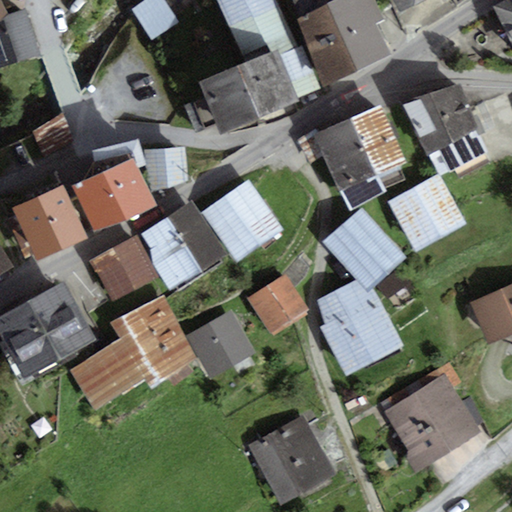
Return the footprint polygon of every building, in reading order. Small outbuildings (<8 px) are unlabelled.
[(0,0),(0,20),(9,16),(0,0)] [(162,0),(144,0),(131,9),(151,40),(177,23),(162,0)] [(278,0),(216,0),(247,63),(277,50),(280,57),(301,48),(278,0)] [(328,5),(337,1),(336,0),(292,0),(300,17),(296,19),(306,46),(322,86),(357,72),(328,5)] [(337,0),(337,1),(328,5),(357,72),(390,53),(375,24),(382,21),(372,0),(337,0)] [(393,0),(400,13),(424,0),(393,0)] [(511,0),(507,0),(493,8),(511,46),(511,0)] [(0,42),(33,31),(26,10),(9,16),(0,20),(0,42)] [(0,68),(40,55),(33,31),(0,42),(0,68)] [(322,86),(306,46),(301,48),(280,57),(298,99),(322,86)] [(280,57),(277,50),(247,63),(238,67),(259,119),(299,102),(298,99),(280,57)] [(259,119),(238,67),(200,82),(221,134),(259,119)] [(461,85),(401,103),(415,130),(471,106),(461,85)] [(380,105),(350,119),(376,178),(407,164),(380,105)] [(471,106),(415,130),(437,174),(439,178),(486,152),(475,131),(480,127),(471,106)] [(31,133),(44,156),(73,140),(62,115),(31,133)] [(315,135),(324,154),(350,212),(384,194),(376,178),(350,119),(318,134),(315,135)] [(315,135),(318,134),(316,129),(298,140),(310,164),(324,154),(315,135)] [(186,148),(145,150),(152,191),(188,180),(186,148)] [(133,159),(71,186),(93,235),(154,208),(133,159)] [(465,226),(439,178),(437,174),(388,201),(417,253),(465,226)] [(201,213),(237,264),(284,230),(249,180),(201,213)] [(88,239),(62,185),(12,209),(20,226),(33,255),(37,263),(88,239)] [(227,257),(191,201),(168,216),(204,272),(227,257)] [(361,209),(322,244),(356,280),(368,293),(372,289),(406,260),(361,209)] [(177,289),(204,272),(168,216),(141,234),(151,250),(153,264),(170,292),(177,289)] [(33,255),(20,226),(11,230),(25,259),(33,255)] [(158,280),(136,236),(89,260),(111,304),(158,280)] [(0,274),(13,267),(0,244),(0,274)] [(284,274),(248,300),(275,337),(311,311),(284,274)] [(403,347),(372,289),(368,293),(356,280),(318,301),(325,326),(321,329),(345,376),(403,347)] [(64,281),(0,316),(0,335),(25,381),(98,340),(64,281)] [(511,286),(471,304),(488,345),(511,335),(511,286)] [(198,358),(164,296),(110,323),(119,339),(71,371),(95,411),(144,380),(148,388),(198,358)] [(232,310),(188,336),(212,378),(256,352),(232,310)] [(420,470),(481,432),(478,426),(463,402),(445,374),(384,412),(409,453),(404,456),(415,473),(420,470)] [(463,402),(478,426),(485,422),(470,398),(463,402)] [(249,445),(281,506),(336,477),(304,416),(249,445)]
